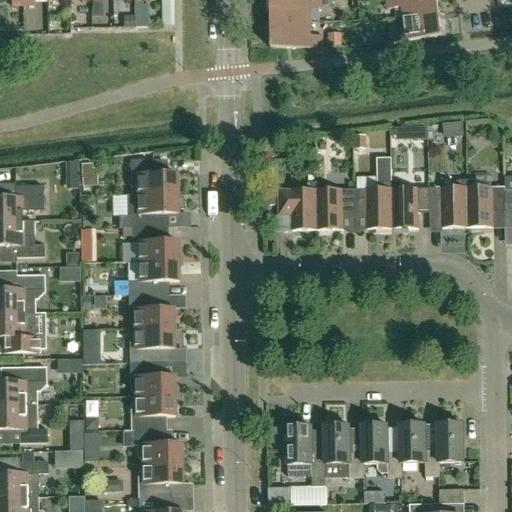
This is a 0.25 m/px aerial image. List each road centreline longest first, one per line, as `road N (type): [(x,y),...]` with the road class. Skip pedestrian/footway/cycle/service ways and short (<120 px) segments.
road 1 (residential): [(497,325),(452,279),(232,280)]
road 2 (residential): [(232,280),(228,0)]
road 3 (residential): [(235,511),(232,280)]
road 4 (residential): [(295,398),(497,393)]
